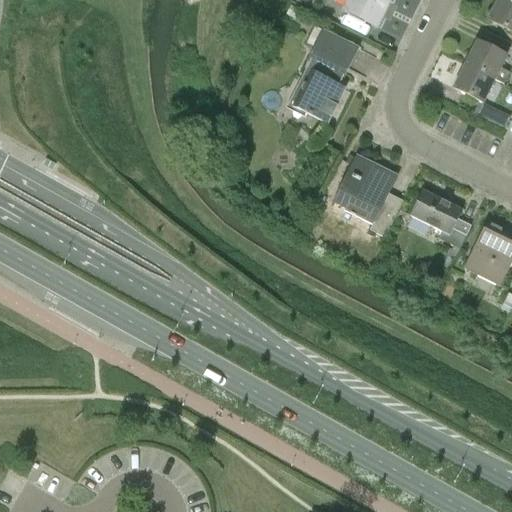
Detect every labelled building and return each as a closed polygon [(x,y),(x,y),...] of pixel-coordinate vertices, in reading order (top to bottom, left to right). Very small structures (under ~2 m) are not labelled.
[(389,0),(348,0),(343,11),(376,27),(389,0)] [(511,4),(503,0),(498,0),(487,21),(511,33),(511,4)] [(339,87),(358,49),(315,28),(306,44),(314,48),(308,60),(314,63),(292,107),(327,125),(345,90),(339,87)] [(465,66),(494,81),(504,86),(510,74),(500,69),(506,57),(477,42),(465,66)] [(494,81),(465,66),(453,90),(483,104),(494,81)] [(504,131),(510,118),(483,106),(478,118),(504,131)] [(356,158),(355,159),(349,156),(345,164),(351,167),(334,201),(374,222),(369,232),(385,239),(402,202),(381,192),(390,175),(356,158)] [(56,167),(46,161),(43,166),(53,172),(56,167)] [(422,191),(409,217),(441,233),(438,240),(452,248),(459,251),(470,227),(457,221),(462,211),(422,191)] [(511,263),(511,236),(486,223),(463,269),(500,287),(511,263)] [(443,256),(447,258),(452,261),(454,261),(459,251),(452,248),(451,251),(447,249),(443,256)] [(447,270),(452,261),(447,258),(442,267),(447,270)] [(511,296),(508,294),(502,306),(511,310),(509,315),(511,316),(511,296)]
